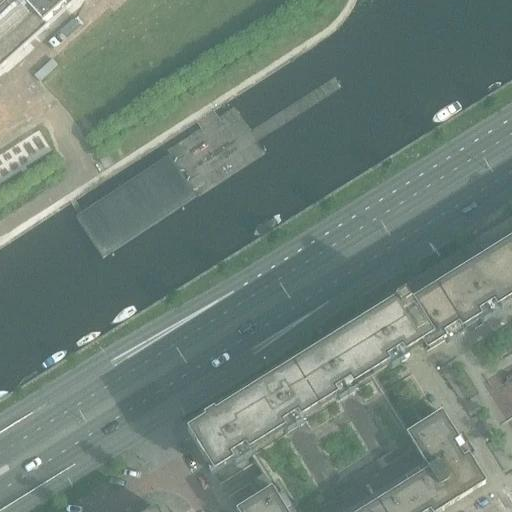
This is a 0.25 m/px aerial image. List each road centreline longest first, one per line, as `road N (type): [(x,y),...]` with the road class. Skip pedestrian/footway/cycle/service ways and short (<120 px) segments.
road 1 (secondary): [(0,491),(324,287)]
road 2 (secondary): [(511,132),(240,303)]
road 3 (secondary): [(240,303),(0,453)]
road 4 (secondary): [(240,303),(103,357),(0,421)]
road 5 (secondary): [(150,427),(255,361),(324,287)]
road 6 (secondary): [(324,287),(511,172)]
road 7 (secondary): [(14,511),(150,427)]
